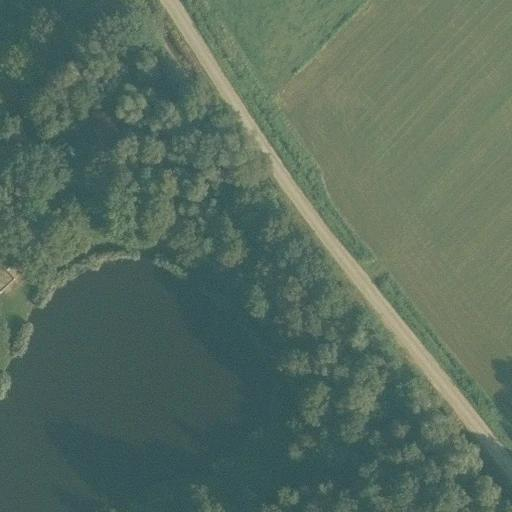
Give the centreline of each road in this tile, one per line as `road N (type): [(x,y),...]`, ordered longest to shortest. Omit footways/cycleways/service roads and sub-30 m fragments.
road 1 (unclassified): [(511,475),(300,207),(166,0)]
road 2 (track): [(0,108),(106,0)]
